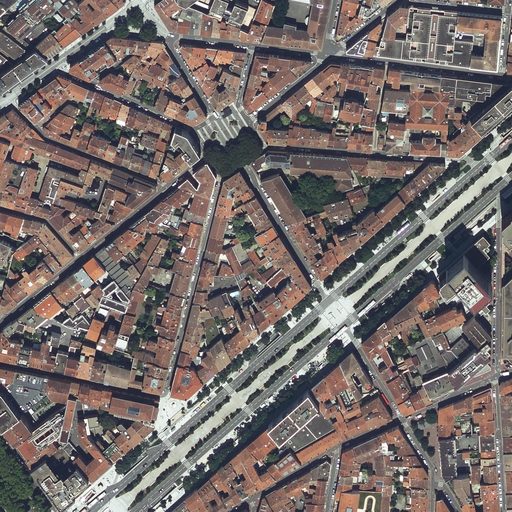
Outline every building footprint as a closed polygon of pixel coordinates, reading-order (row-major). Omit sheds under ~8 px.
[(0,0),(0,16),(17,0),(0,0)] [(19,12),(20,14),(6,26),(22,38),(38,24),(35,21),(55,3),(51,0),(31,0),(19,11),(20,11),(19,12)] [(89,28),(96,23),(78,3),(75,0),(51,0),(55,3),(67,17),(82,33),(89,28)] [(96,0),(82,0),(78,3),(96,23),(103,18),(109,13),(96,0)] [(114,10),(119,6),(113,0),(96,0),(109,13),(114,10)] [(160,0),(159,1),(173,17),(166,24),(168,27),(170,30),(176,31),(178,16),(190,20),(188,32),(200,33),(212,35),(214,17),(207,14),(186,5),(180,2),(178,0),(160,0)] [(236,0),(178,0),(180,2),(186,5),(191,1),(209,9),(207,14),(214,17),(221,20),(231,24),(240,28),(245,18),(250,6),(236,0)] [(255,40),(261,40),(267,25),(274,3),(265,0),(261,0),(249,31),(248,39),(255,40)] [(267,25),(261,40),(276,42),(300,45),(318,47),(319,44),(321,45),(329,0),(310,0),(309,2),(312,4),(307,30),(296,28),(296,25),(284,22),(283,27),(267,25)] [(341,11),(354,15),(358,2),(352,0),(343,0),(342,4),(341,11)] [(366,18),(386,0),(372,0),(371,5),(362,3),(359,16),(366,18)] [(166,24),(173,17),(159,1),(155,4),(154,5),(160,15),(166,24)] [(408,21),(410,10),(410,6),(401,5),(393,11),(387,16),(382,35),(394,37),(396,27),(404,20),(408,21)] [(455,37),(457,11),(440,9),(439,13),(430,12),(431,8),(418,7),(417,11),(410,10),(408,21),(406,38),(394,37),(382,35),(378,35),(378,36),(377,40),(373,54),(425,60),(426,57),(437,58),(437,62),(452,64),(452,63),(469,65),(469,66),(470,66),(473,39),(455,37)] [(352,29),(366,18),(354,15),(341,11),(339,25),(336,39),(338,40),(352,29)] [(488,18),(488,14),(479,13),(457,11),(455,37),(473,39),(474,35),(501,38),(502,27),(503,16),(491,18),(488,18)] [(190,20),(178,16),(176,31),(182,31),(188,32),(190,20)] [(57,31),(55,28),(51,32),(64,46),(73,39),(82,33),(67,17),(64,20),(66,23),(57,31)] [(221,20),(214,17),(212,35),(216,35),(220,35),(221,20)] [(231,24),(221,20),(220,35),(225,36),(230,37),(231,24)] [(0,92),(23,76),(48,58),(22,38),(6,26),(0,21),(0,92)] [(370,30),(369,34),(378,36),(378,35),(382,22),(380,22),(375,26),(370,30)] [(240,28),(231,24),(230,37),(235,37),(240,38),(241,28),(240,28)] [(249,31),(241,28),(240,38),(244,38),(248,39),(249,31)] [(355,52),(363,53),(368,38),(369,34),(370,30),(364,35),(352,44),(347,49),(347,51),(355,52)] [(51,32),(51,31),(35,46),(49,57),(57,51),(64,46),(51,32)] [(498,62),(501,38),(474,35),(473,39),(470,66),(492,69),(492,66),(496,63),(498,64),(498,62)] [(109,38),(105,41),(117,58),(124,53),(121,49),(122,37),(112,36),(109,38)] [(121,49),(124,53),(126,52),(127,51),(134,51),(135,38),(129,37),(122,37),(121,49)] [(135,38),(134,51),(142,52),(140,57),(142,58),(151,40),(143,39),(135,38)] [(368,53),(373,54),(377,40),(368,38),(363,53),(368,53)] [(142,58),(141,60),(146,62),(145,66),(145,67),(149,69),(165,46),(162,41),(157,41),(151,40),(142,58)] [(92,76),(100,71),(97,66),(106,59),(110,64),(117,58),(105,41),(79,59),(92,76)] [(183,52),(186,57),(192,53),(194,45),(181,44),(180,46),(183,52)] [(190,63),(193,69),(205,61),(202,57),(203,55),(207,56),(207,47),(202,46),(194,45),(192,53),(186,57),(190,63)] [(165,65),(171,55),(168,50),(165,46),(149,69),(156,72),(160,73),(163,67),(165,65)] [(207,47),(207,56),(212,58),(210,62),(213,63),(219,48),(213,48),(207,47)] [(213,63),(217,65),(220,58),(227,61),(227,59),(230,60),(231,60),(234,50),(226,49),(219,48),(213,63)] [(231,60),(244,65),(247,52),(246,51),(240,51),(234,50),(231,60)] [(267,74),(269,54),(256,53),(255,53),(253,62),(251,71),(267,74)] [(297,74),(289,66),(290,57),(280,55),(269,54),(267,74),(279,88),(283,85),(292,78),(297,74)] [(134,55),(132,56),(123,63),(125,64),(126,63),(130,64),(129,66),(134,68),(138,59),(141,60),(142,58),(140,57),(134,55)] [(171,55),(165,65),(168,68),(167,69),(170,70),(176,73),(180,75),(182,74),(176,64),(171,55)] [(300,58),(290,57),(289,66),(297,74),(304,68),(311,62),(310,59),(300,58)] [(76,62),(71,65),(71,69),(79,73),(90,78),(92,76),(79,59),(76,62)] [(129,80),(124,92),(129,95),(135,81),(131,79),(134,74),(140,77),(141,76),(145,67),(145,66),(140,64),(141,60),(138,59),(134,68),(131,76),(129,80)] [(227,69),(241,75),(242,70),(244,65),(231,60),(230,60),(227,69)] [(205,61),(193,69),(198,76),(202,82),(209,67),(205,61)] [(205,89),(209,95),(221,74),(218,72),(220,66),(217,65),(213,63),(210,62),(209,67),(202,82),(205,89)] [(325,67),(322,69),(332,79),(335,77),(336,79),(334,81),(337,84),(341,63),(331,62),(325,67)] [(335,97),(334,102),(341,104),(344,104),(345,97),(347,81),(350,64),(346,63),(341,63),(337,84),(335,97)] [(362,65),(350,64),(347,81),(361,84),(358,100),(345,97),(344,104),(341,104),(338,118),(351,121),(359,122),(361,117),(361,115),(362,113),(362,111),(364,106),(366,97),(367,95),(370,81),(374,67),(362,65)] [(145,67),(141,76),(150,80),(148,85),(150,86),(156,72),(149,69),(145,67)] [(160,73),(167,77),(170,70),(167,69),(163,67),(160,73)] [(225,82),(238,87),(239,81),(241,75),(227,69),(224,67),(222,72),(228,75),(225,82)] [(374,67),(370,81),(378,83),(379,83),(382,84),(385,68),(380,68),(374,67)] [(334,81),(332,79),(322,69),(317,73),(313,77),(328,94),(335,97),(337,84),(334,81)] [(394,85),(400,86),(400,84),(401,70),(395,69),(389,69),(388,76),(386,84),(392,85),(393,83),(390,82),(390,80),(392,80),(392,78),(395,78),(394,85)] [(414,71),(401,70),(400,84),(410,85),(410,87),(411,87),(412,87),(414,71)] [(124,73),(120,71),(118,75),(111,72),(99,80),(99,82),(105,84),(117,89),(124,92),(129,80),(122,77),(124,73)] [(261,86),(262,83),(260,82),(261,76),(265,77),(267,74),(251,71),(249,77),(248,83),(258,86),(261,86)] [(414,71),(412,87),(426,88),(427,73),(420,72),(414,71)] [(156,72),(150,86),(153,87),(155,83),(162,86),(163,85),(167,77),(160,73),(156,72)] [(209,95),(217,108),(218,107),(226,103),(226,102),(235,97),(238,87),(225,82),(228,75),(222,72),(221,74),(209,95)] [(180,75),(176,73),(176,75),(178,76),(171,80),(167,77),(163,85),(164,86),(166,82),(176,91),(188,83),(185,79),(182,74),(180,75)] [(427,73),(426,88),(440,89),(441,75),(427,73)] [(57,76),(64,85),(71,80),(64,77),(58,74),(57,76)] [(267,74),(265,77),(267,79),(265,80),(267,82),(261,87),(262,88),(269,96),(274,92),(279,88),(267,74)] [(441,75),(440,89),(449,90),(455,90),(456,88),(451,87),(453,76),(441,75)] [(42,86),(57,104),(71,94),(65,86),(64,85),(57,76),(49,81),(42,86)] [(511,82),(506,82),(501,82),(496,81),(491,81),(476,79),(453,76),(451,87),(456,88),(455,90),(454,110),(463,109),(464,101),(469,102),(477,110),(471,117),(473,119),(483,130),(485,132),(486,131),(492,126),(493,125),(497,121),(501,118),(511,109),(511,108),(511,82)] [(304,84),(317,99),(327,101),(334,102),(335,97),(328,94),(313,77),(308,80),(304,84)] [(71,94),(85,99),(90,88),(79,84),(72,80),(65,86),(71,94)] [(367,95),(380,98),(381,92),(377,92),(376,91),(378,83),(370,81),(367,95)] [(173,93),(172,94),(182,98),(183,101),(195,94),(191,89),(188,83),(176,91),(173,93)] [(246,107),(257,92),(255,91),(258,86),(248,83),(246,93),(243,102),(246,107)] [(303,104),(303,106),(305,106),(306,104),(304,104),(311,98),(315,102),(313,103),(312,108),(313,109),(312,114),(315,114),(317,99),(304,84),(299,88),(294,92),(303,104)] [(389,109),(397,110),(407,111),(411,87),(410,87),(400,86),(394,85),(392,85),(386,84),(380,119),(388,120),(389,119),(389,109)] [(159,108),(165,110),(170,96),(163,93),(165,90),(164,89),(165,86),(164,86),(163,85),(162,86),(154,106),(159,108)] [(37,90),(52,108),(57,104),(42,86),(40,88),(37,90)] [(411,87),(407,111),(406,115),(406,121),(404,131),(403,150),(410,151),(437,152),(447,153),(448,140),(448,116),(449,90),(440,89),(426,88),(412,87),(411,87)] [(92,89),(90,88),(85,99),(84,102),(91,105),(96,91),(92,89)] [(269,96),(262,88),(258,93),(257,92),(246,107),(250,112),(259,104),(269,96)] [(30,95),(44,114),(52,108),(37,90),(33,93),(30,95)] [(448,140),(447,153),(460,154),(469,146),(477,139),(462,122),(464,120),(462,117),(462,116),(465,115),(467,114),(463,109),(454,110),(455,90),(449,90),(448,116),(457,116),(458,118),(455,121),(460,128),(455,133),(457,136),(455,138),(454,138),(451,140),(448,140)] [(100,93),(96,91),(91,105),(88,113),(90,114),(93,106),(97,108),(94,115),(98,116),(99,115),(106,95),(100,93)] [(292,114),(291,118),(293,118),(295,119),(297,119),(298,111),(296,110),(303,104),(294,92),(290,95),(286,98),(293,107),(292,114)] [(207,114),(201,104),(195,94),(183,101),(182,102),(176,115),(193,123),(200,119),(207,114)] [(19,104),(36,122),(44,114),(30,95),(24,99),(19,102),(19,104)] [(106,95),(99,115),(105,117),(105,114),(108,115),(114,99),(110,97),(106,95)] [(366,97),(369,97),(367,106),(377,108),(379,103),(380,98),(367,95),(366,97)] [(170,113),(176,115),(182,102),(170,96),(165,110),(170,113)] [(267,140),(287,142),(289,128),(266,126),(267,120),(269,120),(281,111),(282,112),(286,108),(292,114),(293,107),(286,98),(280,103),(267,114),(259,120),(259,123),(259,124),(259,126),(267,140)] [(114,99),(108,115),(117,118),(123,103),(119,101),(114,99)] [(317,99),(315,114),(325,116),(326,105),(327,101),(317,99)] [(117,118),(116,121),(118,121),(120,117),(127,120),(131,107),(127,105),(123,103),(117,118)] [(74,117),(75,117),(79,108),(69,104),(65,108),(61,112),(74,117)] [(324,119),(331,120),(334,106),(326,105),(325,116),(324,119)] [(361,117),(359,122),(366,124),(374,125),(376,117),(377,108),(367,106),(364,106),(362,111),(367,111),(365,118),(361,117)] [(127,120),(126,122),(133,125),(134,124),(138,110),(135,109),(131,107),(127,120)] [(9,110),(6,113),(13,121),(24,129),(28,124),(12,108),(9,110)] [(138,110),(134,124),(145,128),(149,115),(145,113),(138,110)] [(56,117),(71,122),(74,117),(61,112),(58,115),(56,117)] [(3,115),(0,116),(0,119),(6,127),(22,133),(24,129),(13,121),(6,113),(3,115)] [(157,118),(149,115),(145,128),(143,133),(142,138),(141,142),(156,147),(159,137),(146,132),(146,131),(148,131),(149,128),(161,132),(164,121),(157,118)] [(51,122),(69,130),(72,122),(71,122),(56,117),(53,120),(51,122)] [(473,119),(471,117),(470,118),(471,119),(466,123),(465,122),(466,121),(464,120),(462,122),(477,139),(481,136),(485,132),(483,130),(473,119)] [(337,126),(334,145),(347,146),(348,134),(351,121),(338,118),(337,126)] [(14,160),(3,187),(4,187),(10,189),(14,190),(19,192),(30,195),(26,210),(31,211),(35,212),(40,198),(45,200),(52,202),(53,202),(62,177),(84,184),(92,159),(46,141),(37,133),(32,128),(28,124),(24,129),(22,133),(6,127),(0,119),(0,137),(10,141),(3,156),(14,160)] [(287,142),(297,142),(300,126),(301,119),(297,119),(295,119),(295,124),(298,124),(297,128),(293,127),(293,125),(292,125),(290,125),(289,128),(287,142)] [(310,143),(320,144),(322,130),(315,129),(316,120),(314,119),(313,126),(310,143)] [(389,130),(404,131),(406,121),(396,120),(389,119),(388,120),(390,120),(389,130)] [(81,147),(86,149),(91,136),(84,133),(85,130),(92,132),(95,124),(85,120),(82,130),(76,145),(81,147)] [(169,124),(164,121),(161,132),(159,137),(156,147),(158,148),(165,151),(173,126),(169,124)] [(61,133),(71,137),(73,131),(69,130),(51,122),(48,125),(46,127),(61,133)] [(366,124),(359,122),(359,125),(362,126),(361,131),(359,131),(360,129),(358,128),(358,131),(355,131),(354,134),(354,135),(358,136),(357,147),(360,147),(363,147),(364,141),(365,140),(365,132),(366,124)] [(103,156),(110,139),(95,134),(98,125),(95,124),(92,132),(91,136),(86,149),(95,152),(103,156)] [(297,142),(310,143),(313,126),(311,125),(311,127),(300,126),(297,142)] [(327,145),(334,146),(334,145),(337,126),(334,125),(332,132),(329,131),(327,145)] [(54,137),(59,139),(61,133),(46,127),(43,129),(50,135),(54,137)] [(73,144),(76,145),(82,130),(74,127),(73,131),(71,137),(69,143),(73,144)] [(188,132),(176,127),(171,143),(178,148),(182,150),(183,151),(184,150),(192,159),(196,156),(201,152),(200,150),(188,132)] [(320,144),(327,145),(329,131),(322,130),(320,144)] [(387,149),(403,150),(404,131),(389,130),(387,149)] [(372,150),(372,133),(365,132),(365,140),(364,141),(363,147),(363,149),(368,150),(372,150)] [(64,141),(69,143),(71,137),(61,133),(59,139),(64,141)] [(127,145),(129,137),(121,134),(118,144),(112,159),(117,161),(121,162),(127,145)] [(346,146),(347,147),(352,148),(356,148),(357,147),(358,136),(354,135),(354,134),(348,134),(347,146),(346,146)] [(0,154),(3,156),(10,141),(0,137),(0,154)] [(112,159),(118,144),(110,141),(111,140),(110,139),(103,156),(108,157),(112,159)] [(184,166),(192,159),(184,150),(183,151),(182,150),(179,152),(180,153),(176,157),(173,155),(178,148),(171,143),(165,162),(169,164),(176,172),(184,166)] [(135,149),(136,145),(134,144),(133,147),(127,145),(121,162),(125,164),(129,165),(135,149)] [(153,174),(156,176),(165,151),(158,148),(155,157),(150,173),(153,174)] [(139,169),(144,155),(137,152),(137,150),(135,149),(129,165),(134,167),(139,169)] [(268,150),(262,154),(266,160),(268,164),(268,166),(277,167),(277,166),(290,166),(291,152),(281,151),(268,150)] [(290,166),(290,168),(291,168),(293,168),(293,170),(298,170),(298,171),(306,172),(306,171),(310,171),(310,172),(311,172),(309,166),(309,153),(291,152),(290,166)] [(150,173),(155,157),(145,153),(144,155),(139,169),(144,171),(150,173)] [(321,169),(327,169),(326,155),(309,153),(309,166),(311,172),(316,173),(316,170),(321,170),(321,169)] [(0,186),(1,186),(3,187),(14,160),(3,156),(0,154),(0,186)] [(262,167),(260,164),(266,160),(262,154),(259,156),(250,162),(256,170),(262,167)] [(338,192),(329,155),(326,155),(327,169),(327,171),(329,171),(330,177),(329,178),(329,179),(330,179),(332,188),(333,190),(334,189),(335,193),(338,192)] [(331,155),(329,155),(338,192),(346,190),(336,155),(331,155)] [(336,155),(346,190),(354,187),(351,177),(349,177),(348,175),(350,175),(350,174),(351,174),(351,173),(352,171),(351,169),(353,168),(348,156),(336,155)] [(363,177),(369,177),(369,174),(368,158),(358,157),(348,156),(353,168),(360,168),(359,171),(361,173),(363,173),(363,176),(363,177)] [(368,158),(369,174),(386,175),(387,159),(377,159),(368,158)] [(62,177),(53,202),(62,205),(66,206),(74,208),(76,209),(90,213),(94,214),(95,212),(96,208),(97,208),(96,207),(64,198),(68,187),(84,193),(88,182),(91,183),(95,171),(109,177),(108,179),(135,189),(134,190),(138,191),(138,192),(141,193),(141,194),(144,198),(148,195),(159,186),(159,185),(118,169),(102,163),(92,159),(84,184),(62,177)] [(387,159),(386,175),(401,176),(401,184),(405,181),(403,177),(402,176),(403,161),(395,160),(387,159)] [(402,176),(403,177),(405,177),(405,167),(411,168),(411,172),(415,173),(414,161),(409,161),(403,161),(402,176)] [(416,175),(430,162),(414,161),(415,173),(416,175)] [(171,176),(176,172),(169,164),(165,162),(159,177),(166,179),(171,176)] [(415,175),(425,185),(435,177),(446,167),(445,163),(430,162),(416,175),(415,175)] [(201,168),(195,173),(202,181),(198,188),(197,188),(188,178),(180,185),(187,187),(192,189),(194,190),(198,191),(210,195),(213,186),(215,176),(211,169),(208,163),(207,163),(201,168)] [(223,185),(221,192),(235,195),(251,185),(245,177),(240,168),(232,173),(225,178),(223,185)] [(277,175),(261,179),(278,206),(288,223),(304,217),(301,213),(302,212),(300,209),(302,208),(299,205),(298,205),(296,202),(297,201),(296,200),(295,201),(294,198),(295,197),(294,196),(292,196),(291,194),(292,192),(291,191),(290,192),(288,189),(290,188),(289,187),(287,188),(285,184),(287,184),(284,180),(281,182),(277,175)] [(410,181),(411,184),(411,186),(415,194),(425,185),(415,175),(410,181)] [(411,198),(415,194),(411,186),(411,184),(410,181),(398,192),(407,202),(411,198)] [(107,184),(98,209),(108,211),(109,208),(110,204),(113,196),(116,197),(119,198),(135,206),(138,203),(133,195),(131,194),(129,193),(128,194),(107,184)] [(348,194),(351,204),(366,199),(364,195),(371,191),(370,184),(357,190),(348,194)] [(187,187),(180,185),(173,190),(182,194),(185,192),(187,187)] [(251,185),(235,195),(236,198),(236,203),(236,207),(240,205),(237,199),(243,196),(245,200),(244,201),(245,202),(256,194),(253,190),(251,185)] [(0,202),(7,205),(15,207),(19,192),(14,190),(13,194),(8,192),(9,190),(10,191),(10,189),(4,187),(3,191),(0,202)] [(171,192),(170,193),(181,197),(182,199),(188,195),(190,195),(192,189),(187,187),(185,192),(182,194),(173,190),(171,192)] [(134,190),(131,194),(133,195),(138,203),(144,198),(141,194),(141,193),(138,192),(138,191),(134,190)] [(198,191),(194,190),(187,207),(189,208),(190,203),(192,204),(193,202),(198,203),(199,200),(195,198),(198,191)] [(210,195),(198,191),(195,198),(199,200),(198,203),(193,202),(192,204),(190,203),(189,208),(206,214),(208,205),(210,195)] [(20,208),(26,210),(30,195),(19,192),(15,207),(20,208)] [(218,202),(216,213),(230,214),(237,215),(236,207),(236,203),(234,203),(235,210),(230,210),(233,197),(236,198),(235,195),(221,192),(218,202)] [(377,210),(385,220),(396,211),(407,202),(398,192),(377,210)] [(181,197),(170,193),(163,199),(177,204),(180,205),(182,199),(181,197)] [(240,205),(236,207),(237,215),(239,215),(238,218),(244,214),(240,207),(246,203),(250,209),(248,210),(249,211),(262,203),(259,199),(256,194),(245,202),(240,205)] [(351,204),(348,194),(346,195),(347,197),(324,202),(326,208),(329,214),(331,219),(353,212),(351,204)] [(40,198),(35,212),(43,214),(50,216),(54,210),(62,205),(53,202),(52,202),(51,206),(43,204),(45,200),(40,198)] [(135,206),(119,198),(116,206),(127,211),(131,209),(135,206)] [(158,202),(154,206),(173,212),(174,211),(176,205),(177,204),(163,199),(158,202)] [(249,211),(246,213),(250,220),(253,218),(255,221),(268,213),(265,208),(262,203),(249,211)] [(108,211),(106,218),(116,221),(121,216),(127,211),(116,206),(113,205),(110,204),(109,208),(111,209),(111,208),(114,209),(113,212),(108,211)] [(66,206),(62,205),(54,210),(50,216),(55,222),(60,227),(72,218),(79,212),(76,209),(74,208),(65,216),(60,211),(66,206)] [(173,212),(154,206),(150,209),(145,213),(150,218),(161,222),(170,225),(178,228),(183,216),(181,215),(173,212)] [(187,207),(186,207),(183,216),(189,218),(191,219),(203,223),(205,219),(206,214),(189,208),(187,207)] [(377,210),(375,207),(357,223),(358,227),(363,241),(374,231),(385,220),(377,210)] [(511,271),(502,281),(500,364),(511,359),(511,207),(503,216),(502,227),(509,235),(511,233),(511,271)] [(90,213),(76,209),(79,212),(98,235),(108,227),(116,221),(106,218),(108,211),(98,209),(96,208),(95,212),(101,216),(93,222),(88,216),(90,213)] [(321,215),(322,217),(329,214),(326,208),(319,212),(321,215)] [(0,230),(3,232),(4,228),(9,213),(5,212),(0,211),(0,226),(0,227),(0,230)] [(98,235),(79,212),(72,218),(75,222),(79,219),(84,225),(80,228),(90,241),(94,238),(98,235)] [(10,235),(16,238),(18,232),(20,229),(24,217),(17,215),(9,213),(4,228),(12,231),(10,235)] [(137,219),(130,226),(146,231),(150,218),(145,213),(137,219)] [(213,224),(210,234),(223,237),(228,218),(230,216),(230,214),(216,213),(213,224)] [(255,221),(253,222),(260,231),(274,223),(271,218),(268,213),(255,221)] [(291,228),(293,232),(305,225),(304,221),(313,218),(312,214),(308,216),(304,217),(288,223),(291,228)] [(317,232),(319,236),(327,232),(322,217),(321,215),(313,218),(317,232)] [(185,230),(189,218),(183,216),(178,228),(185,230)] [(24,217),(20,229),(27,232),(28,230),(32,219),(28,218),(24,217)] [(75,222),(72,218),(60,227),(79,250),(85,246),(90,241),(80,228),(72,234),(68,229),(75,222)] [(163,236),(165,237),(166,233),(158,231),(161,222),(150,218),(146,231),(153,233),(163,236)] [(32,219),(28,230),(35,232),(44,223),(38,221),(32,219)] [(203,223),(191,219),(189,226),(191,227),(189,230),(188,230),(187,231),(200,236),(202,229),(203,223)] [(357,223),(356,221),(353,223),(355,228),(339,234),(348,254),(355,248),(363,241),(358,227),(357,223)] [(44,223),(35,232),(62,264),(67,261),(73,255),(59,238),(44,223)] [(256,234),(260,240),(245,249),(240,241),(233,245),(247,274),(257,268),(247,253),(253,249),(261,244),(280,233),(277,228),(274,223),(260,231),(256,234)] [(178,228),(170,225),(169,228),(168,230),(178,233),(179,231),(186,233),(183,239),(180,239),(180,241),(198,246),(199,241),(200,236),(187,231),(185,230),(178,228)] [(297,237),(299,241),(315,233),(313,232),(311,233),(306,225),(305,225),(293,232),(297,237)] [(163,236),(153,233),(144,248),(139,244),(138,245),(137,243),(135,243),(145,234),(146,231),(130,226),(125,229),(121,232),(132,245),(142,258),(146,264),(148,261),(155,250),(163,236)] [(343,258),(348,254),(339,234),(335,226),(332,227),(334,232),(334,233),(336,237),(337,238),(337,239),(338,242),(335,244),(334,241),(332,240),(332,239),(330,239),(339,261),(343,258)] [(24,241),(26,235),(18,232),(16,238),(24,241)] [(32,236),(28,239),(34,246),(39,242),(47,253),(45,255),(43,252),(40,254),(43,258),(54,271),(58,268),(62,264),(35,232),(32,236)] [(146,264),(142,258),(137,263),(127,250),(132,245),(121,232),(117,236),(114,239),(129,257),(133,263),(141,273),(146,264)] [(302,245),(304,249),(318,242),(315,236),(316,235),(317,237),(319,236),(317,232),(315,233),(299,241),(302,245)] [(247,253),(257,268),(270,259),(288,246),(284,240),(280,233),(261,244),(268,255),(260,260),(253,249),(247,253)] [(454,323),(462,332),(467,329),(476,340),(472,343),(474,346),(479,343),(484,346),(486,343),(489,340),(487,336),(491,333),(477,317),(488,306),(486,303),(489,300),(486,296),(489,294),(487,291),(490,288),(488,285),(491,282),(476,265),(488,254),(483,246),(489,240),(483,233),(437,274),(440,277),(439,278),(446,292),(448,294),(447,295),(452,306),(453,307),(456,305),(460,304),(461,307),(466,318),(455,323),(454,323)] [(242,239),(239,234),(234,238),(235,240),(230,243),(232,246),(226,250),(221,248),(224,237),(223,237),(210,234),(209,241),(207,247),(225,252),(229,260),(231,264),(234,272),(238,280),(245,276),(247,274),(233,245),(240,241),(242,239)] [(155,250),(164,253),(169,238),(165,237),(163,236),(155,250)] [(330,239),(329,236),(327,236),(331,246),(323,250),(324,253),(325,255),(330,269),(334,266),(339,261),(330,239)] [(0,261),(10,266),(14,252),(14,251),(18,248),(10,244),(11,243),(3,239),(3,241),(0,239),(0,261)] [(25,241),(22,244),(28,252),(34,246),(28,239),(25,241)] [(106,245),(116,258),(121,254),(126,260),(129,257),(114,239),(110,242),(106,245)] [(180,241),(178,240),(177,242),(182,244),(180,253),(174,251),(173,254),(172,253),(172,255),(178,257),(194,261),(196,254),(198,246),(180,241)] [(304,249),(310,258),(316,254),(314,252),(319,249),(323,256),(323,254),(324,253),(323,250),(320,240),(318,242),(304,249)] [(14,251),(14,252),(19,259),(28,252),(22,244),(18,248),(14,251)] [(100,250),(94,254),(130,297),(130,296),(132,288),(136,282),(125,269),(116,258),(106,245),(100,250)] [(264,278),(266,280),(283,266),(295,257),(292,252),(288,246),(270,259),(276,267),(264,278)] [(214,274),(215,274),(216,272),(214,272),(219,258),(229,260),(225,252),(207,247),(204,260),(201,273),(214,274)] [(148,261),(158,264),(162,254),(164,254),(164,253),(155,250),(148,261)] [(130,297),(94,254),(89,259),(83,264),(97,281),(99,283),(104,290),(101,297),(100,300),(97,306),(95,310),(91,321),(81,309),(72,316),(76,321),(74,326),(87,330),(84,339),(97,343),(97,341),(102,327),(103,324),(109,308),(125,313),(125,311),(130,297)] [(326,273),(330,269),(325,255),(323,256),(319,259),(312,262),(321,276),(322,276),(326,273)] [(194,261),(178,257),(174,267),(171,266),(170,263),(164,261),(161,262),(160,265),(191,274),(192,271),(193,265),(194,261)] [(295,257),(283,266),(287,270),(290,269),(292,272),(291,274),(292,276),(306,291),(312,286),(312,284),(309,280),(300,266),(295,257)] [(54,271),(43,258),(37,262),(38,264),(48,276),(51,273),(54,271)] [(137,280),(146,282),(147,279),(148,280),(149,277),(148,277),(152,270),(174,276),(170,290),(186,295),(188,285),(191,274),(160,265),(158,264),(148,261),(146,264),(141,273),(139,276),(138,278),(137,280)] [(137,280),(138,278),(134,275),(137,273),(139,276),(141,273),(133,263),(125,269),(136,282),(137,280)] [(234,272),(231,264),(222,263),(219,274),(233,275),(234,272)] [(48,276),(38,264),(29,271),(39,283),(43,279),(48,276)] [(75,270),(87,284),(93,279),(96,282),(97,281),(83,264),(79,267),(75,270)] [(29,271),(24,265),(23,267),(24,268),(23,269),(27,273),(22,277),(17,271),(14,273),(29,291),(34,287),(39,283),(29,271)] [(274,289),(274,290),(276,288),(274,287),(278,284),(278,280),(281,278),(285,277),(290,273),(287,270),(283,266),(266,280),(274,289)] [(10,268),(7,276),(7,277),(8,277),(9,276),(11,276),(12,276),(15,281),(10,285),(6,280),(5,284),(18,300),(23,296),(29,291),(14,273),(10,268)] [(264,278),(257,269),(252,273),(256,279),(258,278),(263,283),(266,280),(264,278)] [(67,276),(79,290),(85,286),(87,289),(89,287),(87,284),(75,270),(71,273),(67,276)] [(214,285),(214,274),(201,273),(199,279),(198,284),(209,285),(210,285),(210,281),(213,281),(213,283),(212,284),(212,285),(214,285)] [(63,280),(59,283),(72,298),(75,302),(81,309),(91,321),(95,310),(92,307),(86,299),(83,295),(80,292),(79,290),(67,276),(63,280)] [(242,288),(249,283),(245,276),(238,280),(242,288)] [(306,291),(292,276),(291,277),(293,279),(290,281),(288,280),(287,281),(288,283),(286,285),(277,292),(289,306),(297,299),(306,291)] [(433,278),(423,287),(430,302),(432,308),(438,305),(435,298),(433,299),(431,296),(439,292),(433,278)] [(132,288),(146,292),(147,288),(144,287),(146,282),(137,280),(136,282),(132,288)] [(51,290),(61,302),(67,297),(70,300),(72,298),(59,283),(55,286),(51,290)] [(91,290),(94,293),(97,298),(99,295),(101,297),(104,290),(99,283),(91,290)] [(242,288),(246,299),(248,297),(247,294),(252,291),(253,293),(255,292),(249,283),(242,288)] [(12,304),(18,300),(5,284),(3,292),(5,293),(5,292),(7,295),(5,298),(2,297),(0,303),(0,307),(7,309),(12,304)] [(413,296),(421,313),(423,312),(421,307),(430,302),(423,287),(420,290),(415,294),(413,296)] [(139,299),(143,300),(146,292),(132,288),(130,296),(139,299)] [(170,290),(168,289),(167,293),(170,293),(169,299),(184,303),(185,299),(186,295),(170,290)] [(193,302),(208,301),(208,298),(204,299),(204,296),(208,296),(208,290),(196,289),(195,296),(193,302)] [(274,290),(274,289),(267,294),(260,300),(272,321),(280,313),(289,306),(277,292),(274,290)] [(42,297),(33,304),(37,308),(49,314),(52,316),(64,306),(61,302),(51,290),(42,297)] [(222,294),(208,299),(208,301),(213,313),(214,315),(219,313),(220,317),(224,315),(222,309),(232,304),(229,294),(229,292),(223,295),(222,294)] [(86,299),(92,307),(96,304),(97,306),(100,300),(97,298),(94,293),(86,299)] [(125,311),(134,314),(139,299),(130,296),(130,297),(125,311)] [(402,334),(407,345),(411,343),(406,333),(410,332),(409,330),(417,326),(415,320),(403,326),(403,325),(422,316),(421,313),(413,296),(392,314),(402,334)] [(169,299),(163,297),(163,300),(168,301),(167,304),(165,304),(164,305),(163,304),(162,306),(182,312),(183,308),(184,303),(169,299)] [(249,305),(246,299),(242,301),(244,305),(243,306),(248,315),(243,317),(238,308),(235,309),(242,324),(252,338),(256,335),(261,331),(249,305)] [(260,300),(259,299),(256,301),(261,309),(256,312),(252,303),(249,305),(261,331),(266,326),(272,321),(260,300)] [(204,315),(213,313),(208,301),(193,302),(192,308),(189,318),(188,322),(202,323),(202,322),(203,320),(204,320),(204,318),(204,315)] [(75,302),(66,309),(72,316),(81,309),(75,302)] [(436,316),(441,327),(455,321),(455,323),(466,318),(461,307),(458,309),(456,305),(453,307),(452,306),(447,308),(444,303),(441,304),(443,310),(435,314),(436,316)] [(26,321),(36,324),(49,314),(37,308),(33,304),(25,311),(17,317),(26,321)] [(233,335),(243,347),(247,343),(252,338),(242,324),(235,309),(232,304),(222,309),(224,315),(225,317),(233,314),(240,329),(237,333),(234,328),(236,327),(232,320),(228,322),(229,325),(233,335)] [(162,306),(160,306),(159,309),(165,311),(164,313),(163,317),(162,319),(156,318),(155,321),(178,328),(180,320),(182,312),(162,306)] [(109,308),(103,324),(107,325),(110,316),(122,321),(125,313),(109,308)] [(122,321),(133,325),(136,315),(134,314),(125,311),(125,313),(122,321)] [(424,319),(425,321),(436,316),(435,314),(435,313),(424,319)] [(386,319),(393,334),(398,331),(400,335),(402,334),(392,314),(386,319)] [(430,332),(441,327),(436,316),(425,321),(430,332)] [(10,323),(3,329),(7,334),(18,326),(24,328),(25,326),(26,321),(17,317),(10,323)] [(378,327),(386,344),(390,342),(387,337),(393,334),(386,319),(378,327)] [(425,321),(424,319),(419,321),(426,336),(430,334),(430,332),(425,321)] [(26,321),(25,326),(36,330),(37,324),(36,324),(26,321)] [(119,330),(129,334),(133,325),(122,321),(120,328),(119,330)] [(178,328),(155,321),(154,324),(161,327),(160,330),(156,329),(155,331),(175,338),(176,333),(178,328)] [(107,329),(102,343),(114,347),(119,330),(120,328),(114,327),(115,324),(110,322),(107,329)] [(206,339),(205,337),(203,338),(200,337),(202,331),(204,331),(202,323),(188,322),(186,330),(184,337),(201,341),(204,340),(206,339)] [(490,368),(490,365),(485,359),(487,356),(489,354),(486,350),(489,347),(486,343),(484,346),(479,343),(474,346),(472,343),(471,344),(461,333),(462,332),(454,323),(442,329),(443,332),(449,345),(450,347),(440,356),(454,385),(459,383),(461,380),(470,372),(475,376),(481,373),(490,368)] [(237,352),(243,347),(233,335),(229,325),(225,326),(229,333),(230,333),(232,337),(226,341),(221,329),(219,329),(222,336),(232,356),(237,352)] [(106,328),(102,327),(97,341),(100,343),(106,328)] [(361,341),(370,356),(380,350),(389,364),(391,362),(394,361),(386,344),(378,327),(371,333),(361,341)] [(7,334),(3,329),(0,331),(0,345),(1,347),(0,349),(0,356),(8,358),(17,360),(22,339),(23,334),(20,333),(19,338),(20,338),(20,340),(10,339),(7,334)] [(53,367),(57,353),(49,351),(51,341),(59,343),(61,334),(49,330),(47,340),(42,365),(48,366),(53,367)] [(124,351),(129,334),(119,330),(114,347),(124,351)] [(175,338),(155,331),(154,333),(161,335),(160,339),(159,342),(158,341),(157,339),(150,337),(149,340),(173,347),(174,343),(175,338)] [(431,335),(435,344),(440,341),(443,348),(449,345),(443,332),(433,336),(432,334),(431,335)] [(431,335),(430,334),(426,336),(411,343),(407,345),(411,355),(417,368),(420,373),(430,396),(443,391),(454,386),(454,385),(440,356),(435,344),(431,335)] [(232,356),(222,336),(210,347),(219,367),(226,362),(232,356)] [(201,359),(202,359),(203,355),(197,354),(201,341),(184,337),(183,344),(181,350),(190,352),(189,356),(192,357),(197,358),(201,359)] [(149,340),(144,338),(142,344),(159,349),(157,356),(133,348),(132,354),(135,355),(140,356),(148,359),(168,365),(171,356),(173,347),(149,340)] [(32,346),(33,342),(31,342),(30,346),(23,344),(24,339),(22,339),(17,360),(23,361),(29,362),(32,346)] [(42,365),(47,340),(44,339),(42,348),(32,346),(29,362),(35,364),(42,365)] [(94,356),(96,345),(83,341),(82,345),(80,357),(77,372),(83,374),(90,375),(94,356)] [(77,372),(80,357),(74,355),(76,346),(74,346),(74,345),(70,345),(69,352),(65,368),(65,370),(71,371),(77,372)] [(217,369),(219,367),(210,347),(207,349),(209,353),(202,359),(205,360),(215,371),(217,369)] [(57,353),(53,367),(58,368),(58,367),(65,368),(69,352),(58,349),(57,353)] [(204,382),(196,371),(194,368),(190,366),(192,357),(189,356),(190,352),(181,350),(179,360),(170,392),(171,393),(187,396),(195,389),(204,382)] [(352,386),(356,397),(362,393),(356,378),(359,375),(366,386),(369,386),(373,384),(356,356),(352,350),(351,350),(346,355),(340,360),(352,386)] [(410,371),(417,368),(411,355),(404,358),(406,362),(408,367),(410,371)] [(94,356),(90,375),(95,376),(98,357),(94,356)] [(105,378),(109,359),(98,357),(95,376),(97,377),(105,378)] [(132,367),(133,365),(109,359),(105,378),(117,381),(129,383),(132,367)] [(145,368),(145,370),(147,370),(166,376),(167,370),(168,365),(148,359),(147,361),(145,368)] [(209,377),(215,371),(205,360),(202,359),(201,359),(199,366),(198,369),(196,371),(204,382),(209,377)] [(348,417),(350,416),(348,410),(346,407),(345,407),(339,392),(343,390),(342,387),(347,384),(348,388),(352,386),(340,360),(337,363),(330,369),(325,374),(344,417),(345,418),(348,417)] [(399,371),(397,367),(393,369),(391,365),(392,364),(391,362),(389,364),(378,370),(382,375),(385,380),(387,379),(399,371)] [(406,362),(397,366),(397,367),(399,371),(401,370),(408,367),(406,362)] [(0,388),(2,387),(13,379),(15,369),(0,365),(0,388)] [(166,376),(147,370),(144,380),(134,378),(137,368),(132,367),(129,383),(146,387),(162,390),(162,389),(164,383),(166,376)] [(2,387),(21,412),(22,411),(48,392),(49,392),(45,387),(47,387),(50,376),(33,372),(15,369),(13,379),(2,387)] [(408,391),(412,389),(401,370),(399,371),(387,379),(390,385),(393,390),(404,382),(407,387),(408,391)] [(430,396),(420,373),(413,377),(417,387),(418,390),(425,403),(428,402),(432,400),(430,396)] [(336,411),(336,413),(339,419),(344,417),(325,374),(309,388),(326,414),(337,408),(338,410),(336,411)] [(45,387),(49,392),(48,392),(51,397),(68,400),(69,395),(72,381),(61,378),(50,376),(47,387),(45,387)] [(500,390),(501,395),(505,394),(505,391),(511,388),(511,377),(501,382),(500,384),(500,390)] [(72,381),(69,395),(74,396),(75,393),(79,394),(82,383),(77,382),(72,381)] [(394,392),(396,395),(407,387),(404,382),(393,390),(394,392)] [(87,384),(82,383),(79,394),(78,398),(83,399),(88,401),(92,385),(87,384)] [(97,386),(92,385),(88,401),(96,403),(99,405),(103,387),(97,386)] [(21,412),(2,387),(0,388),(0,421),(1,422),(3,425),(21,412)] [(109,388),(103,387),(99,405),(111,408),(114,389),(109,388)] [(396,398),(398,401),(410,393),(408,391),(407,387),(396,395),(394,396),(396,398)] [(473,394),(474,401),(485,396),(486,400),(492,399),(492,393),(491,388),(491,387),(482,391),(473,394)] [(330,445),(342,438),(332,423),(326,414),(309,388),(301,395),(281,413),(269,424),(283,440),(287,445),(301,462),(312,456),(330,445)] [(160,402),(160,399),(137,394),(114,389),(111,408),(112,409),(113,410),(129,413),(156,419),(160,402)] [(373,397),(360,405),(363,411),(369,426),(381,421),(392,416),(392,415),(391,413),(386,405),(381,397),(378,391),(376,389),(370,392),(373,397)] [(418,390),(410,393),(416,407),(420,405),(425,403),(418,390)] [(410,409),(416,407),(410,393),(398,401),(401,406),(404,411),(405,411),(410,409)] [(454,412),(474,413),(474,409),(474,401),(473,394),(469,396),(459,400),(454,402),(454,412)] [(511,394),(505,394),(501,395),(501,399),(501,402),(511,401),(511,395),(511,396),(511,394)] [(62,425),(70,427),(77,397),(74,396),(69,395),(68,400),(67,403),(62,425)] [(360,405),(357,398),(353,400),(352,402),(352,403),(354,407),(356,413),(357,413),(363,411),(360,405)] [(119,456),(125,451),(105,429),(105,430),(105,431),(104,432),(104,433),(111,441),(105,447),(98,438),(97,439),(95,437),(93,424),(99,422),(98,413),(92,414),(91,408),(96,406),(96,403),(88,401),(83,399),(85,414),(88,433),(113,462),(119,456)] [(480,419),(493,418),(493,409),(492,400),(492,399),(486,400),(486,404),(484,405),(484,408),(474,409),(474,413),(475,419),(480,419)] [(502,415),(503,436),(511,434),(511,401),(501,402),(502,415)] [(439,423),(462,420),(475,419),(474,413),(454,412),(454,402),(440,408),(439,411),(439,416),(439,423)] [(24,454),(26,457),(55,436),(61,432),(62,425),(67,403),(33,427),(14,441),(24,454)] [(356,413),(354,407),(348,410),(350,416),(356,413)] [(33,427),(22,411),(21,412),(3,425),(9,433),(14,441),(33,427)] [(363,411),(357,413),(358,416),(349,419),(348,417),(345,418),(351,433),(360,430),(369,426),(363,411)] [(156,419),(129,413),(127,420),(131,419),(132,421),(144,435),(154,425),(155,423),(156,419)] [(88,433),(85,414),(79,416),(79,419),(78,419),(82,436),(97,454),(92,458),(88,462),(79,453),(74,458),(80,465),(93,480),(103,470),(113,462),(88,433)] [(332,423),(342,438),(348,435),(351,433),(345,418),(344,417),(339,419),(332,423)] [(480,419),(481,432),(494,431),(493,421),(493,418),(480,419)] [(115,423),(115,422),(109,426),(103,420),(100,423),(105,429),(125,451),(129,447),(133,444),(115,423)] [(139,439),(144,435),(132,421),(125,428),(119,420),(115,423),(133,444),(139,439)] [(455,435),(462,434),(461,428),(454,428),(454,425),(460,424),(460,425),(462,425),(462,420),(439,423),(439,430),(439,437),(455,435)] [(254,437),(268,453),(281,442),(283,440),(269,424),(262,430),(254,437)] [(70,427),(62,425),(61,432),(55,436),(59,441),(67,442),(70,427)] [(387,430),(392,439),(394,438),(404,435),(401,430),(398,425),(393,427),(387,430)] [(392,443),(392,439),(387,430),(383,432),(378,434),(382,443),(392,443)] [(495,448),(494,431),(481,432),(480,433),(479,433),(474,433),(474,438),(479,437),(481,450),(482,450),(495,448)] [(367,474),(386,474),(384,464),(383,453),(382,443),(378,434),(366,440),(353,445),(357,460),(360,460),(359,467),(359,469),(362,470),(362,473),(367,474)] [(511,434),(503,436),(504,452),(511,450),(511,434)] [(407,439),(404,435),(394,438),(395,443),(398,443),(409,443),(407,439)] [(457,450),(455,435),(439,437),(440,451),(442,472),(446,478),(447,478),(459,473),(471,473),(471,465),(473,464),(472,459),(472,458),(470,458),(464,458),(463,452),(455,453),(455,450),(457,450)] [(55,436),(26,457),(31,464),(32,465),(46,455),(61,444),(59,441),(55,436)] [(258,456),(261,460),(264,458),(261,454),(263,452),(266,456),(268,454),(268,453),(254,437),(250,440),(247,443),(258,456)] [(61,444),(68,451),(73,446),(69,442),(67,442),(59,441),(61,444)] [(276,477),(268,468),(260,473),(254,464),(252,460),(253,460),(258,456),(247,443),(243,447),(239,450),(259,487),(267,482),(276,477)] [(409,443),(398,443),(398,453),(402,453),(416,453),(412,448),(409,443)] [(301,462),(287,445),(285,447),(272,458),(274,460),(284,472),(293,467),(301,462)] [(357,460),(353,445),(349,447),(343,450),(343,452),(341,459),(357,460)] [(68,451),(72,456),(77,451),(73,446),(68,451)] [(495,448),(482,450),(482,457),(496,456),(495,448)] [(254,490),(259,487),(239,450),(234,454),(230,458),(240,476),(242,480),(249,493),(254,490)] [(419,459),(416,453),(402,453),(402,454),(403,455),(403,460),(394,460),(394,455),(398,455),(398,453),(383,453),(384,464),(422,464),(419,459)] [(87,484),(93,480),(80,465),(66,476),(64,473),(62,475),(46,455),(32,465),(33,467),(45,483),(47,486),(63,480),(76,495),(79,492),(87,484)] [(232,478),(235,483),(238,481),(237,478),(240,476),(230,458),(227,460),(224,463),(232,478)] [(319,464),(318,477),(329,478),(330,473),(331,462),(328,459),(325,461),(319,464)] [(284,472),(274,460),(267,467),(268,468),(276,477),(279,475),(284,472)] [(242,497),(236,485),(232,486),(228,478),(230,477),(231,478),(232,478),(224,463),(221,466),(218,469),(230,491),(231,492),(236,500),(239,498),(242,497)] [(496,463),(484,464),(484,481),(497,480),(496,463)] [(311,469),(310,484),(317,485),(318,477),(319,464),(315,466),(311,469)] [(405,473),(405,474),(428,475),(428,473),(425,469),(422,464),(384,464),(386,474),(392,474),(393,474),(393,465),(397,465),(397,467),(406,467),(410,466),(409,473),(405,473)] [(479,481),(482,481),(481,464),(479,464),(473,464),(471,465),(471,473),(472,481),(479,481)] [(221,494),(224,492),(224,491),(222,491),(221,489),(219,488),(221,487),(222,488),(223,487),(226,491),(227,493),(230,491),(218,469),(214,472),(210,476),(221,494)] [(297,477),(305,493),(309,491),(310,487),(310,484),(311,469),(304,473),(297,477)] [(338,481),(366,482),(367,474),(362,473),(339,473),(339,477),(338,481)] [(472,481),(471,473),(459,473),(447,478),(455,490),(462,502),(473,498),(472,481)] [(392,483),(395,483),(395,480),(392,480),(392,474),(386,474),(367,474),(366,482),(383,483),(392,483)] [(405,474),(403,474),(403,479),(408,479),(408,480),(403,480),(403,484),(405,484),(428,485),(428,480),(428,475),(405,474)] [(217,511),(221,510),(227,505),(221,494),(210,476),(204,481),(197,487),(209,506),(213,511),(217,511)] [(303,511),(304,509),(306,502),(306,497),(305,493),(297,477),(290,481),(283,485),(291,497),(293,500),(296,499),(294,496),(299,493),(302,499),(300,508),(301,509),(300,511),(303,511)] [(316,487),(316,492),(326,493),(329,478),(318,477),(317,485),(316,487)] [(69,501),(76,495),(63,480),(47,486),(62,507),(69,501)] [(249,493),(242,480),(235,484),(236,485),(242,497),(245,495),(249,493)] [(482,481),(479,481),(480,497),(483,496),(498,494),(497,480),(484,481),(482,481)] [(337,485),(337,488),(351,489),(351,483),(355,483),(355,489),(361,489),(382,490),(383,483),(366,482),(338,481),(337,485)] [(389,493),(392,493),(392,483),(383,483),(382,490),(382,493),(389,493)] [(428,490),(428,485),(405,484),(405,486),(411,486),(411,490),(408,491),(407,491),(405,491),(405,493),(406,493),(410,494),(412,494),(428,494),(428,490)] [(277,489),(284,501),(289,498),(291,497),(283,485),(277,489)] [(191,492),(186,497),(194,511),(199,511),(209,506),(197,487),(191,492)] [(351,489),(337,488),(335,497),(340,498),(339,504),(338,511),(356,511),(361,489),(355,489),(351,489)] [(289,511),(290,510),(290,507),(288,508),(286,504),(284,501),(277,489),(271,492),(265,495),(275,511),(289,511)] [(306,497),(306,502),(312,502),(313,492),(309,491),(305,493),(306,497)] [(236,500),(231,492),(226,495),(224,492),(221,494),(227,505),(231,503),(236,500)] [(316,492),(313,492),(312,502),(325,502),(326,493),(316,492)] [(388,511),(388,505),(389,505),(389,493),(382,493),(380,511),(388,511)] [(428,494),(412,494),(411,504),(405,504),(405,506),(411,506),(413,506),(414,506),(427,507),(427,501),(428,494)] [(498,494),(483,496),(484,508),(482,508),(482,511),(485,511),(499,511),(498,494)] [(259,511),(274,511),(275,511),(265,495),(263,496),(261,504),(259,511)] [(437,498),(437,511),(451,511),(443,497),(442,496),(440,497),(437,498)] [(498,511),(499,511),(485,511),(479,511),(476,510),(473,498),(462,502),(460,503),(466,511),(498,511)]
